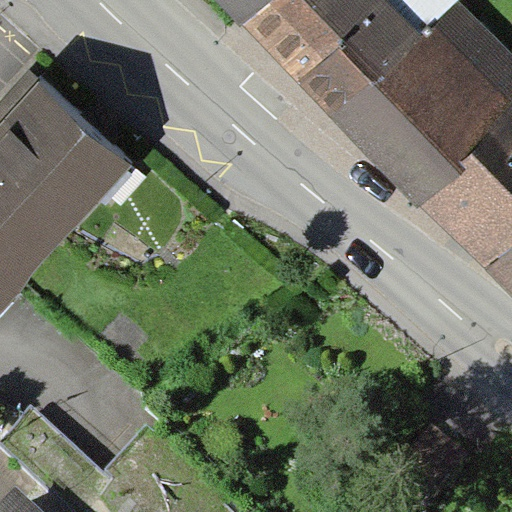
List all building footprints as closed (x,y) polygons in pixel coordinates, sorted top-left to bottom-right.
[(240,22),(264,0),(215,0),(238,24),(240,22)] [(339,123),(425,38),(422,34),(387,0),(264,0),(240,22),(339,123)] [(457,156),(511,101),(511,49),(462,0),(425,38),(339,123),(422,207),(465,164),(457,156)] [(387,0),(422,34),(455,0),(387,0)] [(0,104),(0,125),(40,81),(30,72),(0,104)] [(0,125),(0,313),(135,167),(40,81),(0,125)] [(465,164),(422,207),(484,269),(511,297),(511,101),(457,156),(465,164)] [(435,433),(407,472),(436,493),(464,454),(435,433)] [(44,511),(16,486),(0,503),(0,511),(44,511)]
